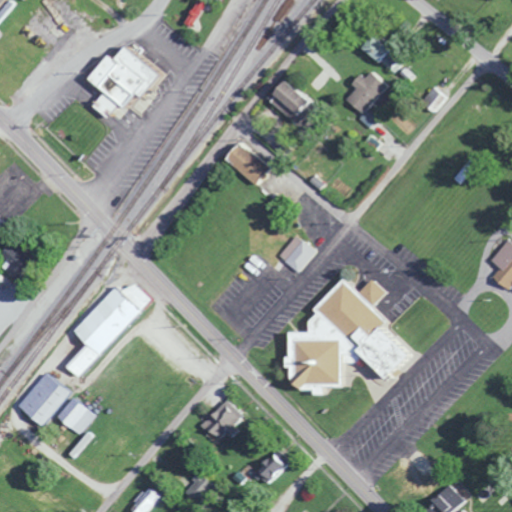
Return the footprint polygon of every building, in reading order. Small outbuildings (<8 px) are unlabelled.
[(199,26),(210,3),(204,0),(198,0),(189,21),(199,26)] [(371,50),(398,70),(409,55),(382,35),(371,50)] [(173,74),(139,47),(128,60),(122,55),(102,80),(116,91),(103,107),(118,118),(130,102),(137,108),(149,94),(154,98),(173,74)] [(372,110),(395,88),(380,72),(374,78),(370,74),(360,83),(364,88),(353,97),(370,115),(365,119),(374,128),(382,120),(372,110)] [(309,128),(322,114),(319,111),(325,104),(299,80),(280,102),(309,128)] [(265,185),(279,170),(249,143),(235,159),(265,185)] [(304,272),(321,251),(302,234),(284,255),(304,272)] [(2,265),(25,282),(42,260),(20,242),(2,265)] [(501,275),(511,284),(511,244),(498,259),(508,268),(501,275)] [(329,311),(321,319),(321,330),(302,330),(304,377),(312,382),(313,387),(353,388),(354,362),(367,363),(368,353),(371,350),(399,378),(423,353),(395,325),(399,321),(383,305),(396,291),(382,276),(370,288),(356,275),(324,307),(329,311)] [(84,329),(98,342),(77,366),(88,376),(160,298),(142,282),(134,291),(126,283),(84,329)] [(50,424),(79,392),(56,371),(26,403),(50,424)] [(84,433),(101,414),(81,396),(64,415),(84,433)] [(222,440),(231,431),(237,438),(245,430),(241,425),(251,416),(234,398),(207,423),(222,440)] [(276,483),(296,462),(282,449),(263,470),(276,483)] [(218,479),(206,469),(189,491),(202,501),(218,479)] [(470,499),(454,483),(443,494),(440,499),(450,511),(448,511),(475,511),(470,507),(470,499)] [(138,508),(140,511),(152,511),(153,511),(146,502),(138,508)]
